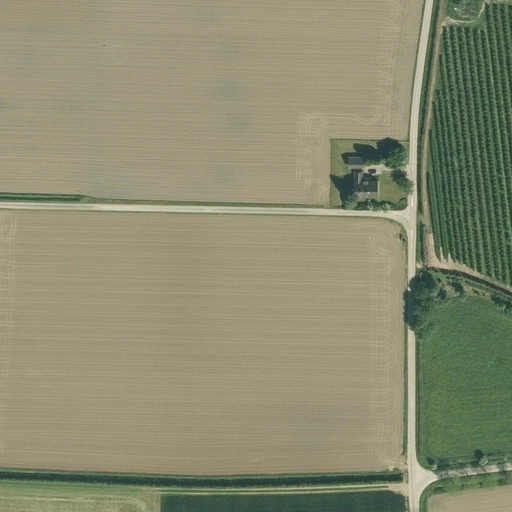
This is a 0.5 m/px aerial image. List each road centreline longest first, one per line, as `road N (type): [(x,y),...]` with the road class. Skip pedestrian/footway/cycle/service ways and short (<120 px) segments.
road 1 (unclassified): [(413,476),(414,143),(430,0)]
road 2 (track): [(0,484),(414,487)]
